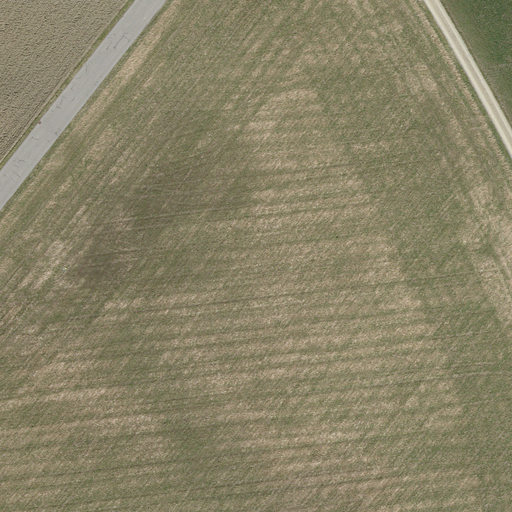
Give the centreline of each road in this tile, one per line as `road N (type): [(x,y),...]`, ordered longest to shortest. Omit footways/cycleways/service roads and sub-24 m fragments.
road 1 (tertiary): [(0,190),(149,0)]
road 2 (track): [(511,143),(433,0)]
